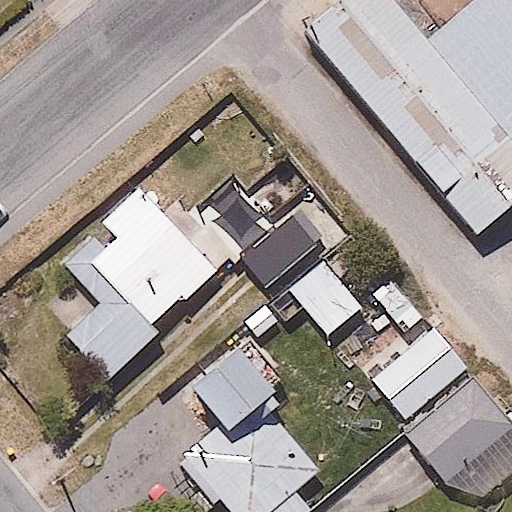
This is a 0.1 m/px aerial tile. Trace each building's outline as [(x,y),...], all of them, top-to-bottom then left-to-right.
[(385,0),(338,0),(293,39),(465,240),(511,200),(511,17),(497,0),(469,0),(421,42),(385,0)] [(261,237),(229,201),(185,240),(137,186),(93,225),(104,237),(59,270),(89,306),(55,334),(97,382),(229,265),(261,237)] [(333,230),(302,195),(261,237),(229,265),(247,270),(265,290),(275,281),(305,254),(313,248),(333,230)] [(369,311),(313,248),(305,254),(275,281),(331,344),(369,311)] [(468,362),(431,318),(360,377),(397,421),(468,362)] [(264,395),(224,348),(175,391),(215,437),(264,395)] [(511,427),(471,373),(399,436),(437,488),(511,427)] [(223,450),(204,436),(166,461),(200,506),(215,495),(228,511),(307,511),(288,486),(309,470),(268,416),(223,450)]
